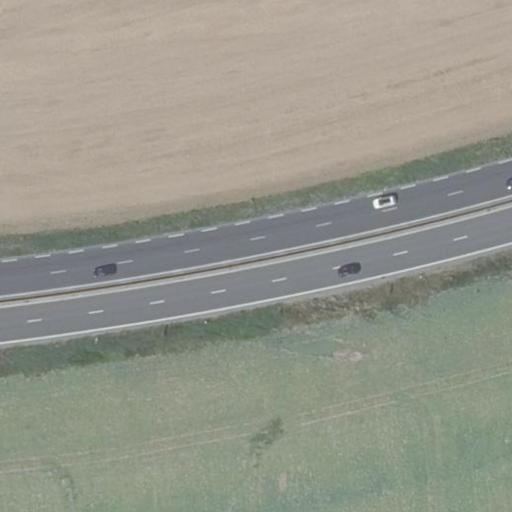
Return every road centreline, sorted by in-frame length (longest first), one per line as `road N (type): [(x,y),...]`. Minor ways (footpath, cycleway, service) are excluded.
road 1 (trunk): [(511,177),(376,214),(0,277)]
road 2 (trunk): [(0,324),(170,300),(511,225)]
